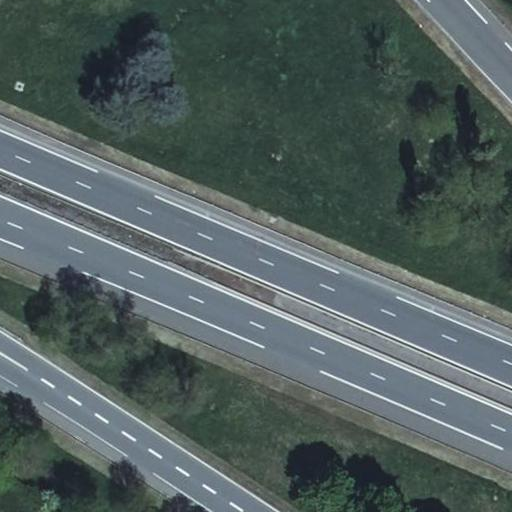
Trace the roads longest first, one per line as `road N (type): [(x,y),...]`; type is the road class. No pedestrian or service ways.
road 1 (motorway): [(0,218),(511,435)]
road 2 (motorway): [(511,363),(0,146)]
road 3 (motorway): [(69,396),(244,511)]
